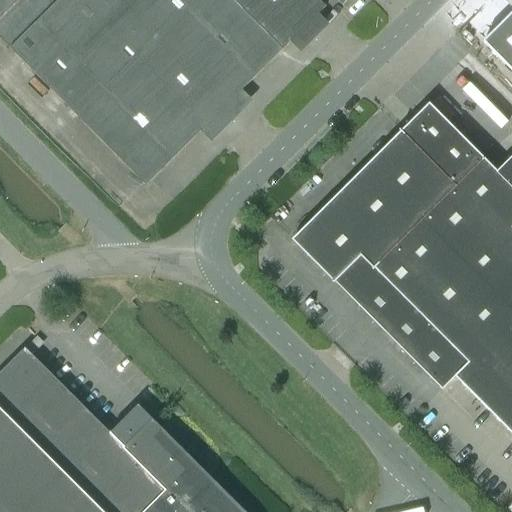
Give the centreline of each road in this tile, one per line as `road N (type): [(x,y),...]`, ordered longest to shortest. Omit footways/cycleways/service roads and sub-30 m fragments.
road 1 (unclassified): [(211,257),(212,227),(226,204),(432,0)]
road 2 (unclassified): [(422,482),(238,295),(211,257)]
road 3 (unclassified): [(211,257),(72,265),(35,275),(0,298)]
